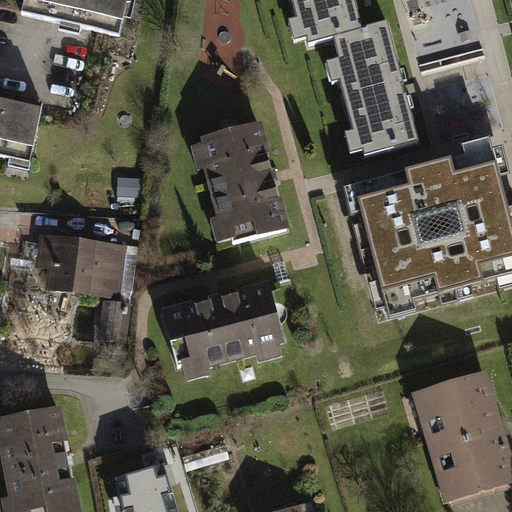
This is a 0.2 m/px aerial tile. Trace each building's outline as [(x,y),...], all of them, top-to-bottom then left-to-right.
[(131,0),(31,0),(26,21),(121,43),(131,0)] [(368,36),(358,0),(298,0),(304,24),(309,23),(316,49),(342,43),(368,36)] [(394,30),(342,43),(353,85),(347,87),(360,138),(366,136),(372,161),(424,148),(394,30)] [(42,105),(0,95),(0,153),(31,160),(42,105)] [(268,131),(206,145),(229,244),(291,230),(268,131)] [(511,157),(510,148),(365,186),(409,348),(511,322),(511,157)] [(129,247),(43,239),(38,292),(124,300),(129,247)] [(272,289),(169,317),(186,381),(290,352),(272,289)] [(511,458),(489,382),(422,402),(453,502),(511,484),(511,458)] [(65,414),(5,424),(19,511),(81,511),(74,466),(71,451),(65,414)] [(227,446),(184,459),(187,472),(230,460),(227,446)] [(113,464),(123,511),(187,511),(174,451),(113,464)] [(111,463),(100,466),(104,484),(116,481),(111,463)]
